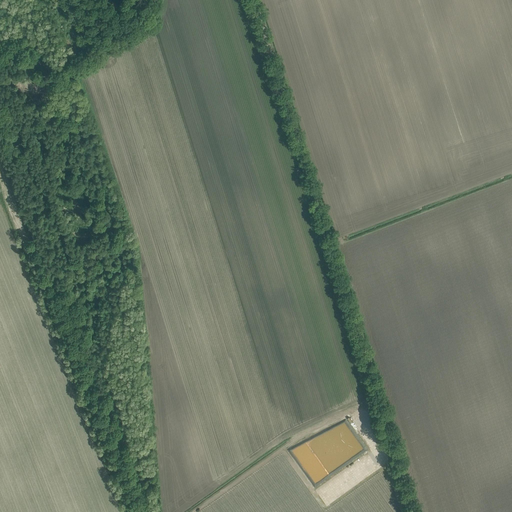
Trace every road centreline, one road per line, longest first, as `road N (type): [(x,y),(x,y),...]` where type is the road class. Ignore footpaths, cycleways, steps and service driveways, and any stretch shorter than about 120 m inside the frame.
road 1 (track): [(253,0),(413,511)]
road 2 (track): [(0,45),(16,38),(42,71),(59,76),(141,25),(155,0)]
